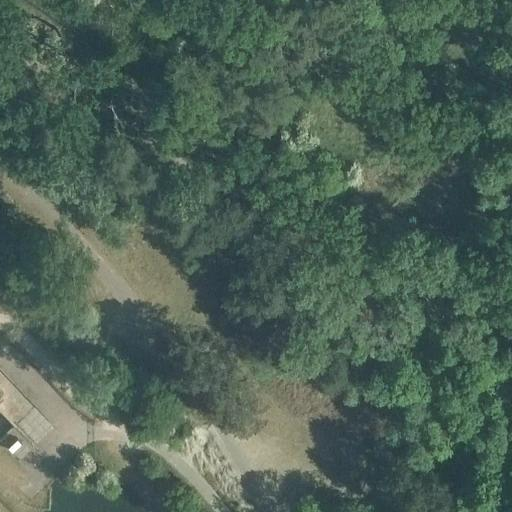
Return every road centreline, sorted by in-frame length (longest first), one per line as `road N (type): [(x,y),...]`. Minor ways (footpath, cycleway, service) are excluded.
road 1 (unknown): [(0,40),(165,150),(204,210),(284,258),(324,307),(406,380),(480,479),(511,501)]
road 2 (track): [(265,511),(201,399),(133,305),(0,163)]
road 3 (track): [(251,483),(319,464),(354,476),(386,511)]
road 4 (track): [(123,434),(163,450),(221,511)]
